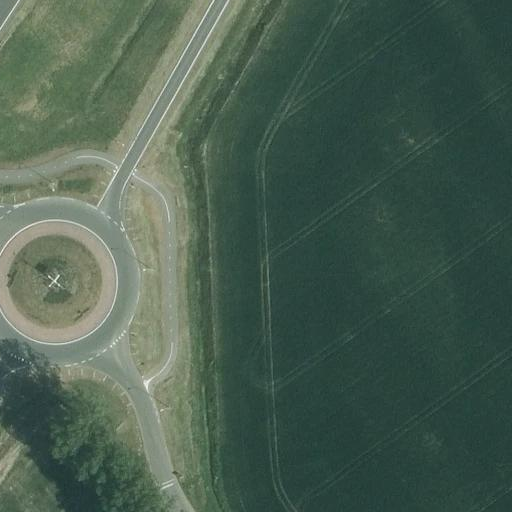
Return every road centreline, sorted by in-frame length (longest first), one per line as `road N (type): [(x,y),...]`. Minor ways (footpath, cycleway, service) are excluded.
road 1 (trunk): [(92,222),(219,0)]
road 2 (tertiary): [(182,511),(137,391),(101,337)]
road 3 (secondary): [(101,337),(115,320),(125,277),(120,256),(92,222)]
